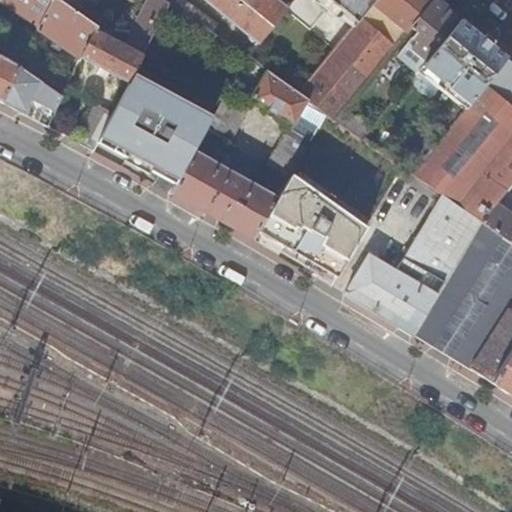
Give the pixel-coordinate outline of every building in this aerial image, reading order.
[(39,29),(52,2),(48,0),(0,0),(0,2),(37,28),(39,29)] [(81,57),(95,27),(74,11),(56,0),(53,0),(52,2),(39,29),(37,28),(33,36),(39,39),(43,32),(79,58),(81,57)] [(56,0),(74,11),(83,0),(56,0)] [(169,4),(163,0),(146,0),(130,31),(95,27),(81,57),(127,82),(131,75),(169,4)] [(218,24),(182,0),(163,0),(169,4),(212,34),(218,24)] [(203,0),(258,43),(286,10),(273,0),(203,0)] [(412,26),(433,0),(375,0),(355,25),(298,94),(308,102),(326,114),(325,115),(334,121),(343,109),(412,26)] [(355,25),(375,0),(316,0),(328,9),(331,5),(355,25)] [(427,60),(460,20),(446,8),(435,0),(433,0),(412,26),(419,32),(414,39),(417,42),(413,48),(427,60)] [(483,86),(506,58),(487,43),(460,20),(427,60),(418,72),(439,89),(442,84),(467,106),(483,86)] [(0,101),(0,102),(19,66),(22,60),(8,53),(4,60),(0,57),(0,101)] [(19,66),(0,102),(45,126),(61,96),(19,66)] [(308,102),(298,94),(266,72),(250,101),(266,110),(265,111),(277,118),(277,116),(294,125),(300,115),(308,102)] [(430,99),(439,89),(418,72),(409,82),(430,99)] [(206,130),(213,120),(131,75),(127,82),(112,113),(100,135),(117,144),(141,158),(179,179),(194,152),(206,130)] [(440,195),(481,222),(497,204),(506,192),(481,174),(511,135),(511,110),(483,86),(467,106),(411,175),(440,195)] [(250,107),(227,94),(213,120),(206,130),(229,143),(250,107)] [(318,127),(325,115),(326,114),(308,102),(300,115),(318,127)] [(100,135),(112,113),(96,105),(77,142),(92,150),(97,141),(100,135)] [(362,140),(363,140),(372,128),(343,109),(334,121),(362,140)] [(289,179),(297,164),(310,141),(287,128),(266,165),(289,179)] [(117,144),(100,135),(97,141),(114,151),(117,144)] [(511,135),(481,174),(506,192),(511,184),(511,135)] [(137,164),(141,158),(117,144),(114,151),(137,164)] [(227,171),(194,152),(179,179),(175,185),(170,193),(209,216),(252,240),(262,225),(277,199),(227,171)] [(175,185),(179,179),(141,158),(137,164),(175,185)] [(340,270),(372,217),(297,164),(289,179),(277,199),(262,225),(340,270)] [(436,203),(440,195),(411,175),(405,171),(401,168),(397,176),(436,203)] [(444,283),(481,222),(440,195),(436,203),(403,259),(444,283)] [(511,242),(511,214),(497,204),(481,222),(511,242)] [(511,242),(481,222),(444,283),(436,296),(413,335),(447,356),(491,383),(511,350),(511,242)] [(350,297),(372,311),(395,271),(369,255),(344,294),(350,297)] [(436,296),(444,283),(403,259),(395,271),(436,296)] [(391,322),(413,335),(436,296),(395,271),(372,311),(391,322)] [(511,350),(491,383),(511,396),(511,350)]
